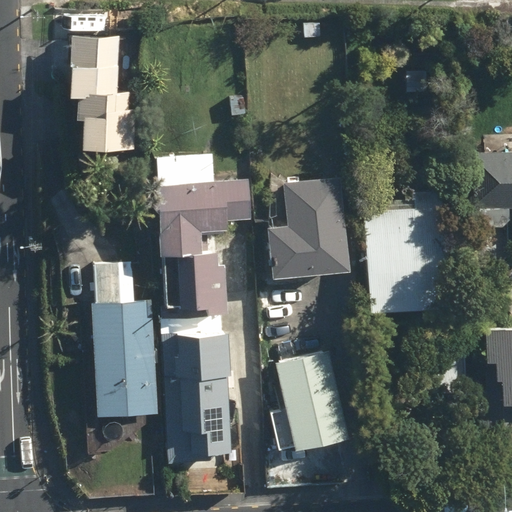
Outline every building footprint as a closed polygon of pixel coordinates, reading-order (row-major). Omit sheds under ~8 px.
[(91,152),(128,150),(129,111),(124,110),(124,93),(111,94),(114,37),(87,39),(64,36),(64,68),(58,68),(57,100),(67,100),(66,122),(70,122),(69,151),(91,152)] [(427,67),(399,67),(399,95),(427,95),(427,67)] [(511,153),(467,154),(467,209),(472,209),(472,222),(480,228),(496,227),(502,221),(502,209),(506,208),(507,258),(511,257),(511,153)] [(149,187),(147,187),(152,259),(171,258),(174,310),(155,311),(164,456),(164,464),(188,462),(188,454),(222,453),(219,376),(221,376),(219,331),(217,331),(214,266),(208,267),(207,252),(192,253),(191,234),(219,232),(219,222),(244,220),(242,181),(208,183),(208,154),(149,158),(149,187)] [(281,228),(258,230),(263,279),(342,272),(334,179),(277,183),(281,228)] [(437,192),(361,190),(357,312),(433,314),(437,192)] [(91,304),(85,304),(90,419),(152,416),(147,301),(130,302),(128,263),(89,264),(91,304)] [(511,325),(475,327),(477,375),(471,375),(476,457),(511,455),(511,325)] [(322,352),(267,363),(286,452),(341,441),(322,352)]
